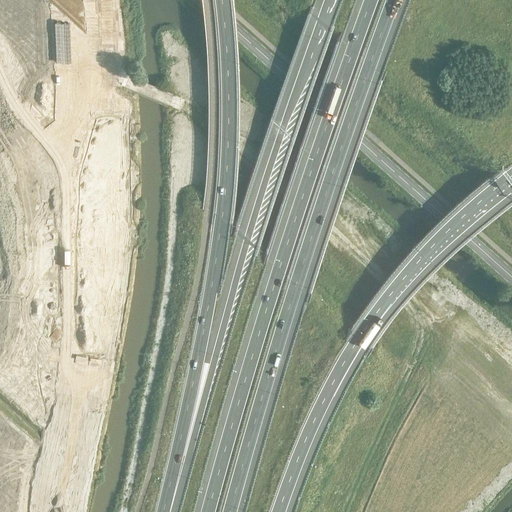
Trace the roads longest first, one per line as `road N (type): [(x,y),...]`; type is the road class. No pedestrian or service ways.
road 1 (motorway): [(229,511),(294,285),(393,0)]
road 2 (motorway): [(370,0),(277,270),(208,511)]
road 3 (motorway): [(330,0),(247,240),(170,511)]
road 4 (motorway): [(221,0),(228,96),(221,219),(168,511)]
road 5 (track): [(464,325),(418,303),(181,106),(116,74)]
road 6 (secondary): [(511,277),(201,0)]
road 7 (motorway): [(279,511),(311,425),(388,296),(456,223),(511,178)]
